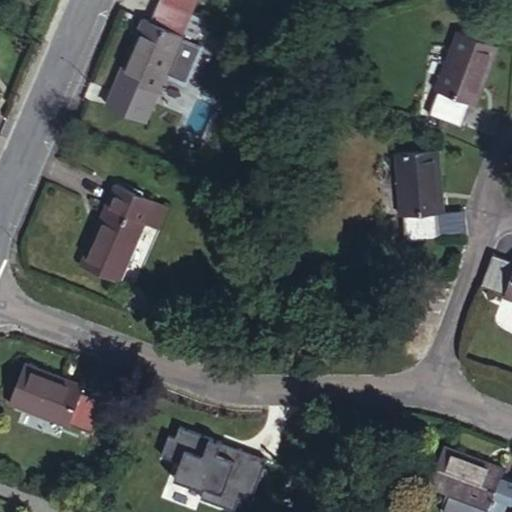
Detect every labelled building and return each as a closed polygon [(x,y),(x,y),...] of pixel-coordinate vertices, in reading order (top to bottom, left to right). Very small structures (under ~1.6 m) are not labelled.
[(177,33),(186,9),(163,0),(154,0),(147,20),(177,33)] [(163,0),(186,9),(190,0),(163,0)] [(180,37),(181,35),(177,33),(147,20),(140,18),(117,76),(157,92),(165,72),(180,37)] [(438,85),(470,97),(476,99),(499,42),(458,26),(434,83),(438,85)] [(199,45),(180,37),(165,72),(185,80),(199,45)] [(460,121),(470,97),(438,85),(429,109),(460,121)] [(436,210),(445,208),(439,145),(397,148),(402,212),(406,212),(436,210)] [(119,185),(110,210),(139,222),(143,223),(152,198),(119,185)] [(139,222),(110,210),(100,207),(78,264),(117,280),(139,222)] [(440,235),(467,232),(465,207),(445,208),(436,210),(440,235)] [(408,238),(440,235),(436,210),(406,212),(408,238)] [(511,253),(495,247),(483,279),(505,287),(504,290),(511,292),(511,253)] [(73,372),(56,415),(113,437),(116,432),(140,441),(152,409),(128,400),(130,395),(73,372)] [(504,468),(445,445),(430,485),(490,508),(491,504),(511,511),(511,477),(502,474),(504,468)]
